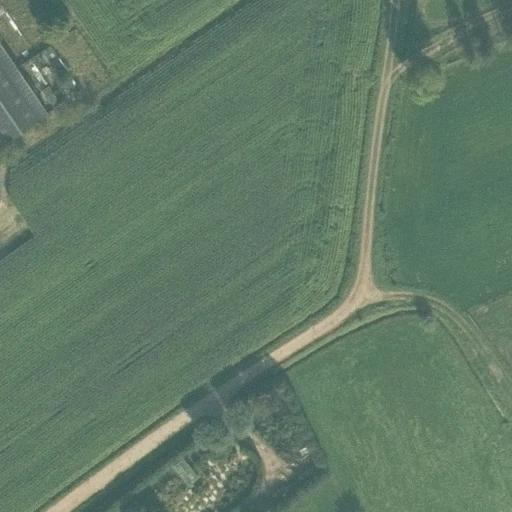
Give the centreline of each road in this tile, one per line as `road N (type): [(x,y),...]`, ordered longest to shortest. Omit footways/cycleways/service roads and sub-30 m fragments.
road 1 (track): [(354,293),(60,511)]
road 2 (track): [(395,0),(354,293)]
road 3 (track): [(354,293),(414,292),(453,318),(511,403)]
